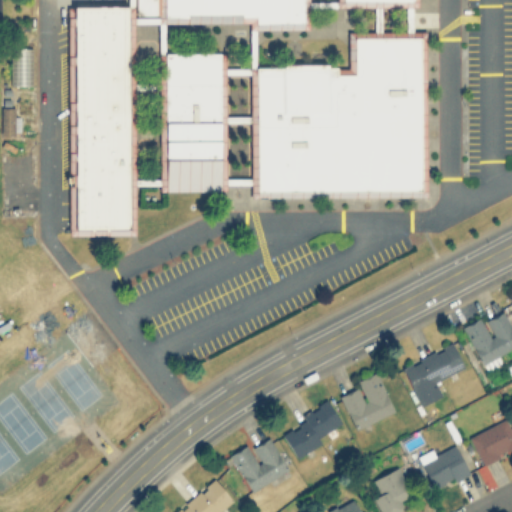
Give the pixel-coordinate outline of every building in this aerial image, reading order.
[(416,0),(416,5),(411,5),(411,30),(425,30),(425,194),(251,194),(251,184),(225,184),(225,189),(159,189),(159,184),(134,184),(134,234),(67,234),(67,0),(416,0)] [(480,363),(511,347),(511,327),(503,309),(482,320),(480,316),(461,325),(480,363)] [(418,405),(442,394),(435,378),(462,367),(452,342),(400,363),(418,405)] [(376,371),(356,379),(358,384),(338,392),(352,428),(393,412),(376,371)] [(294,455),(342,425),(327,400),(278,429),(294,455)] [(511,448),(511,434),(505,418),(468,434),(480,462),(511,448)] [(227,454),(249,491),(287,469),(268,436),(248,447),(245,443),(227,454)] [(419,460),(431,489),(467,473),(454,444),(419,460)] [(382,511),(398,511),(403,510),(399,499),(410,494),(397,466),(368,479),(382,511)] [(217,511),(232,500),(213,477),(171,511),(217,511)] [(359,511),(352,497),(322,511),(359,511)]
